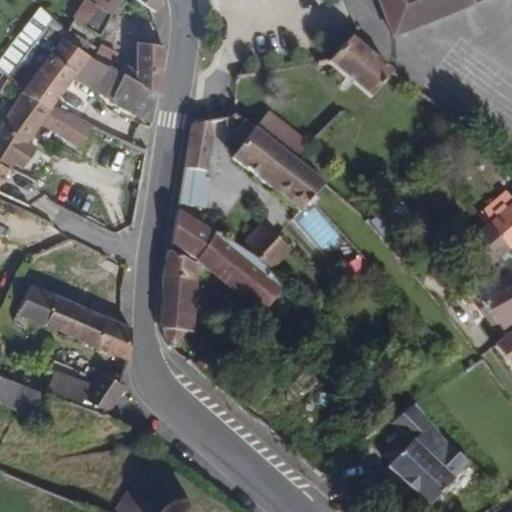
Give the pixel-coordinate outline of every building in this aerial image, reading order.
[(98,38),(112,13),(93,0),(78,0),(68,16),(75,21),(98,38)] [(93,0),(112,13),(119,0),(93,0)] [(165,4),(162,0),(135,0),(148,8),(154,11),(165,4)] [(377,0),(392,40),(486,0),(377,0)] [(77,68),(88,51),(60,33),(25,87),(55,104),(77,68)] [(393,72),(395,69),(361,42),(352,34),(331,61),(374,95),(393,72)] [(162,99),(166,43),(160,43),(137,41),(136,71),(121,61),(110,55),(105,63),(111,66),(158,97),(162,99)] [(98,50),(96,57),(105,63),(110,55),(121,61),(123,56),(99,44),(98,50)] [(96,57),(88,51),(77,68),(100,82),(111,66),(105,63),(96,57)] [(158,97),(111,66),(100,82),(113,89),(107,98),(141,120),(153,127),(158,97)] [(28,140),(40,122),(65,138),(62,142),(80,152),(94,126),(55,104),(25,87),(4,124),(0,120),(0,163),(10,169),(14,163),(23,169),(37,145),(28,140)] [(311,141),(270,109),(257,126),(281,144),(298,158),(311,141)] [(209,171),(213,136),(211,119),(192,122),(185,168),(209,171)] [(327,180),(298,158),(281,144),(257,126),(247,138),(232,158),(266,184),(298,209),(302,212),(324,184),(327,180)] [(379,165),(384,159),(378,154),(372,161),(379,165)] [(0,185),(10,169),(0,163),(0,185)] [(496,220),(511,205),(511,193),(508,189),(479,215),(484,219),(480,222),(486,229),(496,220)] [(511,205),(496,220),(511,237),(511,205)] [(199,260),(216,231),(178,208),(171,243),(199,260)] [(511,246),(511,237),(496,220),(486,229),(477,237),(498,259),(511,246)] [(291,246),(276,233),(263,221),(243,244),(272,269),(291,246)] [(486,229),(480,222),(471,230),(477,237),(486,229)] [(285,287),(276,280),(226,239),(216,231),(199,260),(266,311),(285,287)] [(276,280),(272,269),(243,244),(226,239),(276,280)] [(194,332),(197,279),(196,265),(186,258),(179,257),(174,250),(169,250),(166,250),(160,327),(165,328),(167,343),(184,345),(185,332),(194,332)] [(511,270),(505,274),(511,283),(492,294),(484,299),(506,335),(511,330),(511,270)] [(492,294),(511,283),(505,274),(503,271),(490,281),(488,288),(492,294)] [(134,330),(124,325),(31,285),(12,321),(25,327),(28,320),(130,364),(134,330)] [(511,369),(511,368),(511,330),(506,335),(494,344),(495,345),(511,369)] [(106,414),(123,388),(114,383),(97,374),(90,388),(55,371),(48,387),(106,414)] [(0,399),(35,416),(42,392),(0,376),(0,399)] [(471,463),(455,448),(432,422),(415,403),(404,413),(422,432),(387,468),(429,507),(454,481),(471,463)] [(110,511),(148,511),(152,508),(128,489),(110,511)] [(200,511),(197,509),(192,505),(187,503),(180,502),(174,503),(169,505),(164,509),(160,511),(200,511)]
